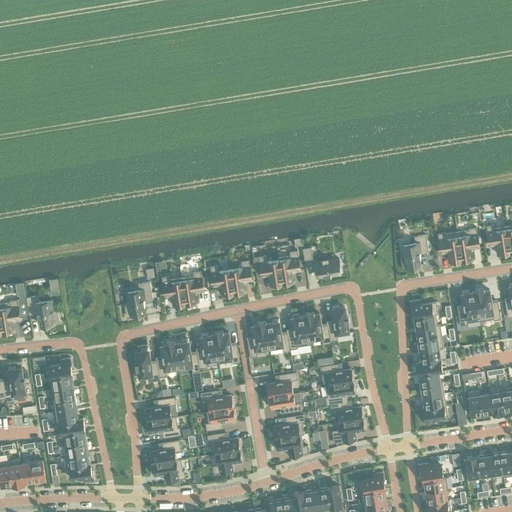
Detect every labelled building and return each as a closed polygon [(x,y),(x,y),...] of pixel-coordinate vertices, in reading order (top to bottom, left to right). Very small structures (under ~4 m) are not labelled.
[(494,224),(486,225),(489,242),(496,241),(497,244),(498,253),(500,253),(500,255),(511,253),(506,226),(495,228),(494,224)] [(469,229),(457,231),(462,261),(473,259),(472,257),(474,257),(473,248),(472,245),(479,244),(476,226),(469,228),(469,229)] [(445,231),(438,233),(440,250),(447,249),(448,252),(449,261),(451,261),(451,263),(462,261),(457,231),(446,233),(445,231)] [(404,256),(401,256),(403,269),(416,266),(420,266),(419,260),(419,257),(421,257),(420,253),(428,251),(426,234),(414,236),(415,242),(402,244),(404,256)] [(313,258),(311,247),(303,248),(305,259),(313,258)] [(278,257),(279,259),(283,284),(294,282),(293,281),(295,280),(294,271),(301,270),(298,250),(290,251),(290,255),(278,257)] [(272,286),(283,284),(279,259),(267,261),(266,255),(259,256),(262,276),(269,275),(270,284),(272,284),(272,286)] [(331,275),(331,273),(341,271),(339,257),(329,259),(328,257),(322,258),(322,260),(315,261),(317,275),(325,274),(326,276),(331,275)] [(231,269),(235,294),(245,292),(245,290),(247,290),(245,281),(252,279),(249,259),(241,260),(242,267),(231,269)] [(224,293),(224,295),(235,294),(231,269),(219,271),(218,264),(210,265),(213,286),(220,284),(222,294),(224,293)] [(194,276),(183,278),(187,304),(197,303),(197,301),(198,301),(197,291),(204,290),(201,270),(193,271),(194,276)] [(172,295),(174,304),(175,304),(176,306),(187,304),(183,278),(183,277),(170,279),(170,275),(162,276),(165,296),(172,295)] [(128,303),(125,303),(127,315),(140,313),(144,313),(144,308),(143,305),(145,304),(144,300),(153,298),(150,281),(139,283),(140,289),(127,291),(128,303)] [(484,288),(475,289),(475,291),(480,320),(493,318),(493,319),(501,318),(498,301),(492,302),(491,298),(489,289),(484,289),(484,288)] [(464,306),(458,307),(460,325),(468,324),(467,322),(480,320),(475,291),(469,292),(469,290),(462,291),(464,303),(463,303),(464,306)] [(26,297),(29,314),(38,313),(38,317),(40,317),(42,325),(59,322),(57,310),(54,311),(52,299),(39,301),(38,295),(26,297)] [(10,301),(0,302),(0,316),(3,333),(14,331),(13,329),(15,329),(14,320),(21,319),(20,315),(29,313),(27,301),(18,302),(18,298),(10,300),(10,301)] [(421,299),(409,300),(411,309),(412,309),(413,316),(436,313),(436,314),(438,313),(436,301),(422,303),(422,302),(421,302),(421,299)] [(327,323),(327,325),(328,325),(330,340),(338,339),(337,335),(349,333),(348,323),(350,323),(348,316),(346,317),(345,306),(339,307),(339,305),(332,306),(334,318),(333,318),(334,322),(327,323)] [(331,342),(330,340),(328,325),(327,325),(322,326),(321,322),(319,312),(314,313),(314,311),(305,313),(305,315),(306,314),(310,339),(322,337),(323,343),(331,342)] [(311,344),(310,339),(306,314),(305,315),(299,315),(299,313),(292,314),(294,326),(293,326),(294,330),(287,331),(287,333),(288,333),(290,349),(298,347),(297,346),(311,344)] [(436,313),(413,316),(414,324),(416,323),(416,328),(438,324),(436,314),(436,313)] [(266,321),(265,321),(269,347),(282,345),(283,351),(291,350),(290,349),(288,333),(287,333),(282,334),(281,330),(279,318),(272,319),(272,322),(268,322),(268,320),(266,321)] [(257,349),(269,347),(265,321),(257,322),(257,324),(252,325),(254,334),(253,335),(254,338),(248,339),(250,357),(258,355),(257,349)] [(417,332),(416,332),(417,339),(442,335),(440,323),(438,324),(416,328),(417,332)] [(214,332),(214,334),(215,333),(219,358),(218,358),(219,363),(232,361),(233,362),(240,361),(237,343),(231,344),(230,341),(228,331),(223,332),(223,330),(214,332)] [(206,360),(218,358),(219,358),(215,333),(214,334),(208,334),(208,332),(201,333),(203,345),(202,345),(203,349),(197,350),(197,352),(200,368),(207,366),(206,360)] [(442,335),(417,339),(418,346),(419,346),(420,350),(439,347),(439,348),(444,347),(442,335)] [(200,370),(200,368),(197,352),(191,353),(191,350),(190,350),(188,338),(181,339),(181,341),(175,342),(179,367),(192,365),(193,371),(200,370)] [(166,369),(179,367),(175,342),(175,341),(166,342),(167,344),(161,345),(163,354),(163,358),(156,359),(157,362),(158,362),(160,377),(167,375),(166,369)] [(160,379),(160,377),(158,362),(157,362),(151,363),(151,359),(150,359),(148,347),(141,348),(141,351),(136,351),(138,361),(136,362),(137,369),(139,368),(140,376),(147,375),(148,381),(160,379)] [(421,354),(419,354),(420,361),(420,362),(441,358),(439,348),(439,347),(420,350),(421,354)] [(50,365),(52,376),(71,373),(72,373),(71,366),(72,365),(71,357),(60,358),(60,362),(60,363),(50,365)] [(420,361),(416,361),(418,370),(419,370),(420,373),(439,370),(439,371),(443,370),(441,358),(420,362),(420,361)] [(338,363),(321,366),(322,373),(324,373),(326,384),(330,383),(330,384),(355,380),(353,369),(351,369),(351,368),(339,370),(338,363)] [(23,377),(21,367),(16,368),(16,366),(8,367),(10,379),(10,380),(10,382),(4,383),(7,397),(7,401),(14,400),(14,398),(26,396),(24,384),(26,384),(25,377),(23,377)] [(420,377),(419,378),(420,385),(440,382),(440,381),(439,371),(439,370),(420,373),(420,377)] [(266,385),(268,395),(293,391),(291,380),(298,379),(296,371),(279,374),(280,381),(268,383),(268,384),(266,385)] [(71,373),(52,376),(54,387),(54,388),(73,385),(72,381),(73,380),(72,373),(71,373)] [(328,396),(325,396),(327,404),(330,403),(344,401),(342,394),(355,392),(355,391),(356,390),(355,380),(330,384),(330,383),(326,384),(328,396)] [(440,382),(420,385),(421,392),(422,392),(423,396),(444,392),(443,380),(440,381),(440,382)] [(76,396),(75,389),(73,389),(73,385),(54,388),(54,387),(51,388),(53,400),(56,400),(56,399),(76,396)] [(493,413),(504,411),(501,388),(501,386),(489,388),(490,392),(493,411),(493,413)] [(511,386),(511,387),(501,388),(504,411),(511,410),(511,409),(511,408),(511,390),(511,389),(511,386)] [(218,389),(201,392),(202,399),(206,399),(208,410),(235,406),(233,395),(232,396),(231,394),(219,396),(218,389)] [(476,415),(483,414),(480,394),(480,389),(468,391),(472,415),(476,414),(476,415)] [(295,403),(293,391),(268,395),(270,406),(272,406),(272,407),(284,405),(285,412),(302,409),(301,402),(295,403)] [(424,400),(422,400),(424,407),(446,404),(444,392),(423,396),(424,400)] [(483,414),(490,413),(489,412),(493,411),(490,392),(480,394),(483,414)] [(57,410),(76,407),(76,403),(77,403),(76,396),(56,399),(56,400),(57,410)] [(145,409),(147,420),(171,416),(170,404),(176,403),(175,396),(158,399),(159,405),(146,407),(147,409),(145,409)] [(344,401),(330,403),(332,410),(338,409),(340,421),(365,417),(363,406),(361,407),(361,405),(348,407),(347,400),(344,401)] [(446,404),(424,407),(425,415),(424,415),(425,424),(436,422),(435,418),(436,418),(436,417),(448,415),(446,404)] [(206,423),(207,430),(224,427),(223,421),(235,419),(235,417),(237,417),(235,406),(208,410),(210,422),(206,423)] [(79,418),(78,411),(77,411),(76,407),(57,410),(53,410),(53,411),(55,423),(59,422),(79,418)] [(273,427),(275,437),(302,433),(302,434),(304,433),(302,421),(304,421),(303,414),(286,416),(287,423),(275,425),(275,427),(273,427)] [(171,416),(147,420),(148,431),(150,430),(150,432),(163,430),(164,437),(181,434),(180,427),(178,427),(176,415),(171,416)] [(59,422),(61,434),(63,433),(84,429),(85,429),(83,417),(79,418),(59,422)] [(341,429),(332,430),(334,442),(353,439),(357,438),(356,431),(365,430),(365,428),(366,428),(365,417),(340,421),(341,429)] [(64,440),(64,444),(87,440),(86,433),(85,433),(84,429),(63,433),(64,440)] [(327,429),(320,430),(323,448),(330,447),(327,429)] [(224,432),(207,434),(209,442),(210,441),(212,454),(217,453),(217,452),(242,448),(240,438),(238,438),(238,436),(226,438),(224,432)] [(303,445),(302,434),(302,433),(275,437),(277,448),(278,448),(279,450),(288,448),(289,455),(309,452),(308,444),(303,445)] [(151,452),(150,452),(151,463),(176,459),(176,458),(175,451),(181,450),(180,439),(163,441),(164,448),(151,450),(151,452)] [(88,447),(87,440),(64,444),(66,455),(87,452),(87,448),(88,447)] [(212,465),(214,473),(234,470),(233,462),(242,461),(242,459),(243,459),(242,448),(217,452),(217,453),(219,464),(212,465)] [(506,450),(500,451),(503,471),(503,472),(504,476),(511,474),(511,454),(511,451),(507,452),(506,450)] [(493,454),(489,454),(492,473),(493,478),(504,476),(503,472),(503,471),(500,451),(493,452),(493,454)] [(66,455),(64,455),(66,467),(70,467),(70,466),(89,463),(89,464),(91,463),(89,456),(88,456),(87,452),(66,455)] [(459,452),(452,453),(454,465),(461,464),(459,452)] [(484,454),(476,455),(477,456),(478,456),(481,475),(492,473),(489,454),(484,455),(484,454)] [(473,456),(465,457),(469,479),(481,477),(481,475),(478,456),(477,456),(476,455),(473,456)] [(17,484),(24,483),(25,483),(24,482),(21,463),(21,458),(9,460),(13,485),(14,485),(14,484),(17,484)] [(176,459),(151,463),(153,473),(155,473),(155,475),(164,473),(166,480),(186,477),(185,469),(183,470),(181,458),(176,458),(176,459)] [(0,461),(0,473),(2,485),(7,485),(7,486),(13,485),(9,460),(0,461)] [(41,481),(41,479),(46,479),(43,460),(32,461),(35,482),(41,481)] [(28,481),(28,483),(35,482),(32,461),(21,463),(24,482),(28,481)] [(422,472),(423,479),(443,476),(442,464),(432,466),(432,465),(431,465),(430,462),(419,463),(421,472),(422,472)] [(70,466),(70,467),(72,478),(82,476),(82,477),(83,477),(83,481),(94,479),(93,470),(92,470),(91,466),(91,463),(89,464),(89,463),(70,466)] [(372,477),(358,480),(360,492),(365,491),(383,488),(383,483),(384,483),(384,480),(385,479),(383,471),(372,473),(373,476),(372,476),(372,477)] [(426,486),(426,491),(445,487),(445,488),(448,488),(446,475),(443,476),(423,479),(424,487),(426,486)] [(329,486),(327,486),(331,507),(342,505),(339,485),(331,486),(329,486)] [(320,489),(316,490),(319,511),(331,509),(331,507),(327,486),(326,487),(320,488),(320,489)] [(365,491),(360,492),(362,502),(364,501),(366,501),(385,498),(384,494),(386,494),(385,488),(385,487),(383,488),(365,491)] [(426,495),(427,502),(447,499),(447,498),(445,488),(445,487),(426,491),(427,495),(426,495)] [(305,490),(304,490),(304,491),(305,491),(308,511),(311,511),(319,511),(316,490),(312,490),(312,489),(305,490)] [(293,492),(293,496),(293,497),(294,497),(296,511),(308,511),(305,491),(304,491),(304,490),(301,491),(293,492)] [(290,496),(283,498),(284,511),(296,511),(294,497),(293,497),(290,498),(290,496)] [(276,500),(271,501),(272,511),(284,511),(283,498),(276,499),(276,500)] [(366,501),(364,501),(364,502),(365,511),(368,511),(388,509),(387,502),(386,503),(385,498),(366,501)] [(429,510),(429,511),(438,511),(451,510),(449,498),(447,498),(447,499),(427,502),(428,510),(429,510)]
